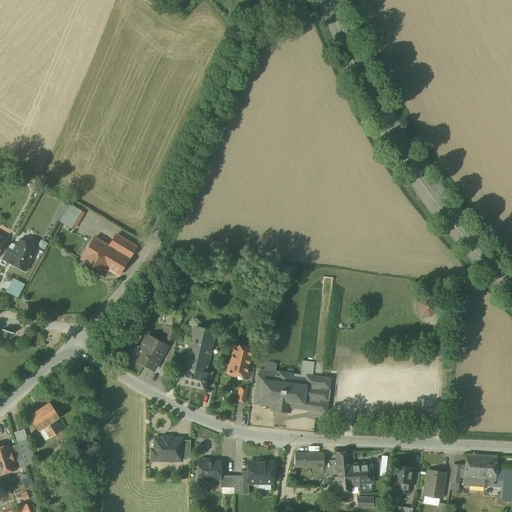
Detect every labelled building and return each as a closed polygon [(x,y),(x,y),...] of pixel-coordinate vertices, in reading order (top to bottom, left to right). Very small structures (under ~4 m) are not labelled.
[(69,204),(59,221),(71,228),(81,211),(69,204)] [(116,235),(109,246),(94,237),(81,259),(104,273),(107,269),(118,276),(136,247),(124,240),(116,235)] [(45,248),(47,242),(41,239),(38,246),(45,248)] [(37,248),(20,240),(17,246),(15,246),(9,257),(7,261),(25,271),(37,248)] [(314,362),(312,376),(322,377),(322,373),(322,372),(333,277),(323,276),(314,362)] [(24,285),(13,279),(7,292),(17,297),(24,285)] [(431,299),(425,299),(419,303),(419,309),(423,315),(429,315),(435,311),(435,305),(431,299)] [(174,311),(167,310),(166,327),(178,328),(180,311),(174,311)] [(27,328),(21,324),(18,329),(9,322),(1,333),(16,344),(27,328)] [(216,331),(193,326),(183,368),(181,367),(178,383),(204,389),(207,373),(206,373),(216,331)] [(178,328),(166,327),(163,338),(176,340),(178,328)] [(167,346),(147,336),(134,359),(154,370),(167,346)] [(252,350),(235,346),(230,365),(229,365),(227,373),(235,375),(236,373),(246,375),(252,350)] [(291,374),(279,372),(279,371),(260,369),(260,374),(257,374),(254,403),(271,405),(270,410),(290,413),(291,408),(326,412),(330,378),(322,377),(312,376),(314,362),(302,361),(300,375),(291,374)] [(247,390),(240,388),(237,400),(244,402),(247,390)] [(49,403),(29,416),(39,431),(43,428),(50,438),(61,431),(55,421),(59,418),(49,403)] [(171,437),(162,437),(162,438),(154,438),(154,449),(151,449),(151,461),(181,461),(181,458),(182,440),(182,439),(171,438),(171,437)] [(27,440),(18,443),(18,444),(23,459),(25,466),(34,462),(27,440),(28,440),(27,440)] [(190,440),(182,440),(181,458),(190,458),(190,440)] [(18,444),(9,447),(14,462),(18,461),(23,459),(18,444)] [(8,445),(0,447),(0,466),(2,473),(16,469),(14,462),(9,447),(8,445)] [(348,451),(335,452),(338,477),(358,476),(359,483),(372,483),(371,463),(349,464),(348,462),(349,462),(348,451)] [(324,453),(294,453),(294,467),(323,467),(324,453)] [(497,456),(466,454),(465,465),(464,478),(463,485),(470,485),(470,479),(487,480),(487,484),(488,485),(492,485),(493,484),(494,480),(495,480),(497,456)] [(208,459),(202,459),(200,461),(198,461),(198,479),(219,479),(220,479),(220,475),(220,462),(210,461),(208,459)] [(273,462),(248,462),(248,471),(242,471),(242,475),(242,476),(242,487),(240,489),(240,494),(248,494),(248,483),(272,483),(273,462)] [(462,465),(453,464),(450,482),(459,483),(460,477),(462,465)] [(412,468),(396,466),(393,482),(401,483),(399,493),(408,494),(409,484),(412,468)] [(445,473),(428,470),(423,495),(441,498),(445,473)] [(234,488),(234,475),(220,475),(220,479),(219,479),(219,487),(234,488)] [(242,475),(234,475),(234,488),(234,494),(240,494),(240,489),(242,487),(242,476),(242,475)] [(358,476),(338,477),(339,493),(350,492),(350,487),(359,487),(359,483),(358,476)] [(459,483),(450,482),(449,489),(449,490),(457,491),(459,483)] [(373,498),(357,497),(356,507),(372,508),(373,498)] [(445,511),(446,504),(438,503),(436,511),(445,511)]
